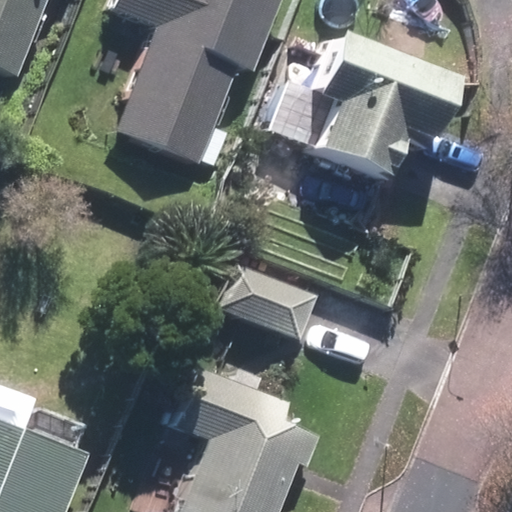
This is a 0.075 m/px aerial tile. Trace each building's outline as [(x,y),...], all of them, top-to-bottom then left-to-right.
[(0,0),(0,74),(10,78),(40,0),(0,0)] [(107,136),(192,167),(229,70),(244,76),(272,0),(110,0),(105,15),(147,32),(107,136)] [(306,154),(375,182),(393,137),(417,147),(442,85),(328,39),(303,101),(324,110),(306,154)] [(211,312),(288,343),(304,301),(227,270),(211,312)] [(270,511),(288,467),(297,471),(309,440),(271,424),(277,410),(189,376),(168,431),(201,444),(174,511),(270,511)] [(0,511),(56,511),(77,459),(0,429),(0,511)]
